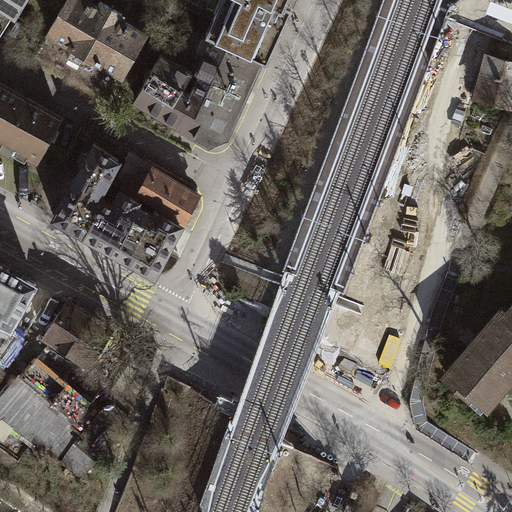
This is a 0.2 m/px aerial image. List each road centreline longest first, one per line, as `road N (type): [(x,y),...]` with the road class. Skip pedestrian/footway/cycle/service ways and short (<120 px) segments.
road 1 (tertiary): [(179,321),(507,511)]
road 2 (residential): [(0,57),(238,197)]
road 3 (residential): [(238,197),(327,0)]
road 4 (tertiary): [(0,222),(179,321)]
road 5 (residential): [(179,321),(238,197)]
